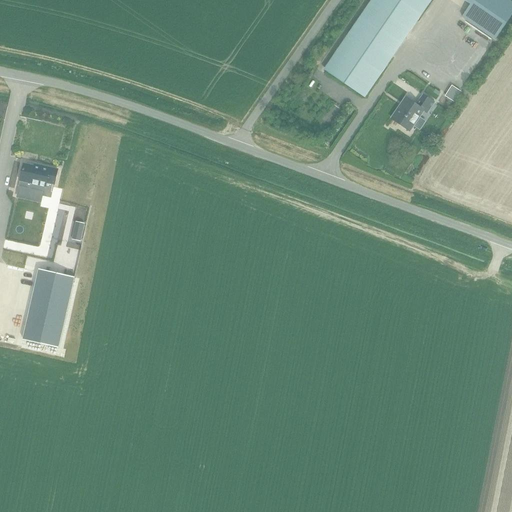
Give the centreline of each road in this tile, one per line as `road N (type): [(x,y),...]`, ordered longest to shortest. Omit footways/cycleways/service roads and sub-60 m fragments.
road 1 (unclassified): [(511,250),(143,109),(0,71)]
road 2 (unknown): [(318,179),(448,0)]
